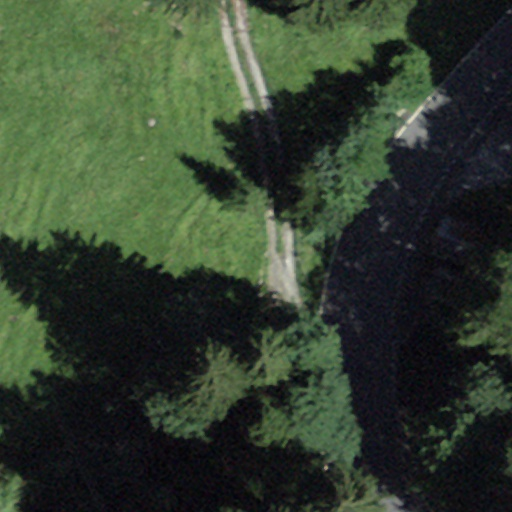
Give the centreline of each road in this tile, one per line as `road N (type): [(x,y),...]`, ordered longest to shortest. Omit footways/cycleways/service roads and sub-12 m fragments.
road 1 (secondary): [(511,49),(473,91),(377,233),(361,316),(360,392),(398,511)]
road 2 (track): [(231,0),(293,306),(324,338),(360,358)]
